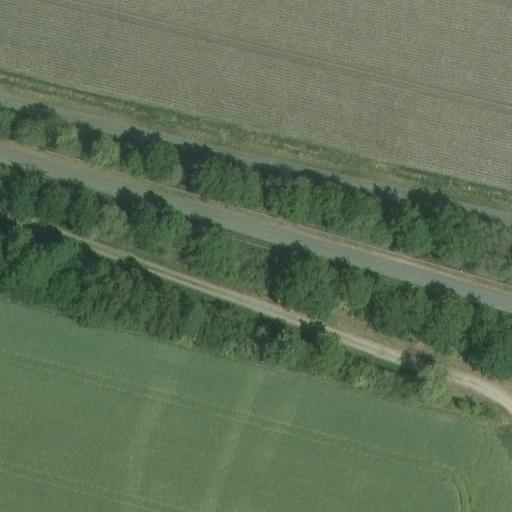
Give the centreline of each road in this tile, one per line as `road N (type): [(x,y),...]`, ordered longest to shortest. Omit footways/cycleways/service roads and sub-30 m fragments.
road 1 (track): [(0,214),(481,389),(511,411)]
road 2 (unclassified): [(511,309),(0,155)]
